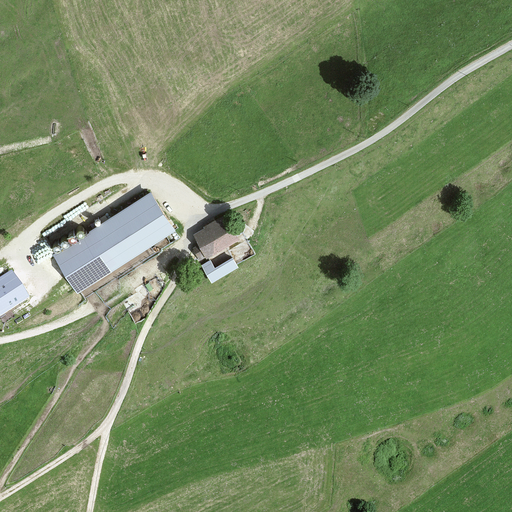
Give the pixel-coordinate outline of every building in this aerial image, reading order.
[(150,189),(52,252),(77,290),(175,227),(150,189)] [(194,232),(201,244),(206,253),(239,234),(225,212),(203,225),(204,226),(194,232)] [(74,236),(75,235),(76,233),(76,231),(75,229),(74,228),(72,228),(70,228),(68,229),(67,230),(67,232),(67,234),(68,235),(70,236),(71,237),(73,237),(74,236)] [(59,237),(59,239),(60,241),(61,242),(63,243),(65,243),(66,242),(67,241),(68,239),(68,237),(67,236),(66,234),(64,234),(63,234),(61,234),(60,236),(59,237)] [(53,247),(54,248),(56,248),(58,247),(59,246),(60,244),(60,242),(59,241),(57,240),(56,239),(54,239),(53,240),(52,241),(51,243),(51,244),(52,246),(53,247)] [(193,248),(199,258),(206,253),(201,244),(193,248)] [(239,268),(232,258),(215,268),(211,260),(201,265),(211,284),(239,268)] [(0,317),(29,299),(11,271),(0,277),(0,317)]
